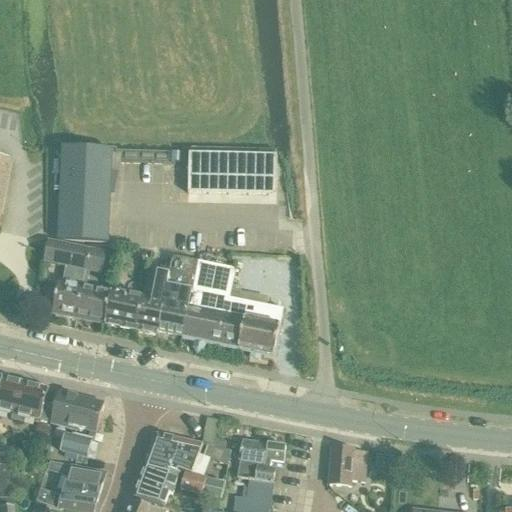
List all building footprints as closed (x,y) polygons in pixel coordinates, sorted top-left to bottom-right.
[(62,150),(58,242),(108,244),(112,152),(62,150)] [(188,156),(188,196),(276,197),(276,157),(188,156)] [(0,221),(12,162),(0,160),(0,221)] [(48,243),(44,264),(66,269),(63,283),(59,282),(53,315),(76,320),(83,287),(89,288),(91,274),(86,272),(90,252),(48,243)] [(90,252),(86,272),(91,274),(103,276),(106,259),(111,261),(110,267),(117,272),(118,264),(120,251),(93,248),(92,252),(90,252)] [(135,254),(120,251),(118,264),(133,266),(135,254)] [(143,300),(136,333),(137,333),(158,337),(158,333),(183,338),(198,265),(198,264),(197,263),(173,259),(169,277),(149,273),(143,300)] [(198,265),(183,338),(239,350),(239,351),(251,353),(250,359),(260,361),(261,355),(274,358),(284,311),(230,300),(235,273),(198,265)] [(83,287),(76,320),(105,326),(111,293),(89,288),(83,287)] [(111,293),(105,326),(136,333),(143,300),(111,293)] [(60,396),(48,394),(48,392),(2,380),(0,386),(0,410),(14,414),(12,421),(24,424),(26,417),(51,424),(60,396)] [(105,406),(61,395),(60,397),(60,396),(51,424),(78,432),(97,436),(105,406)] [(49,443),(52,430),(38,426),(35,439),(49,443)] [(87,460),(91,444),(66,437),(62,453),(87,460)] [(157,437),(146,470),(177,476),(177,475),(178,472),(192,477),(199,457),(218,464),(228,469),(231,454),(222,452),(220,451),(157,437)] [(215,442),(214,449),(224,451),(226,444),(215,442)] [(241,464),(238,480),(250,482),(274,487),(274,486),(273,486),(275,472),(269,471),(271,462),(284,464),(286,449),(243,443),(241,454),(239,464),(241,464)] [(333,451),(330,487),(351,489),(351,483),(365,484),(367,455),(354,454),(354,452),(333,451)] [(0,500),(10,501),(13,468),(13,461),(0,460),(0,500)] [(41,492),(36,503),(57,511),(62,511),(66,511),(67,511),(75,511),(94,511),(107,475),(75,469),(71,469),(50,465),(48,472),(68,478),(61,501),(56,500),(57,498),(41,492)] [(146,470),(134,502),(167,510),(172,511),(173,506),(171,506),(173,497),(171,497),(173,491),(175,492),(177,486),(182,487),(181,492),(203,497),(222,502),(226,486),(225,486),(190,478),(185,476),(177,475),(177,476),(146,470)] [(269,511),(274,487),(250,482),(246,501),(236,499),(233,511),(269,511)] [(133,504),(129,511),(171,511),(172,511),(167,510),(134,502),(133,504)]
